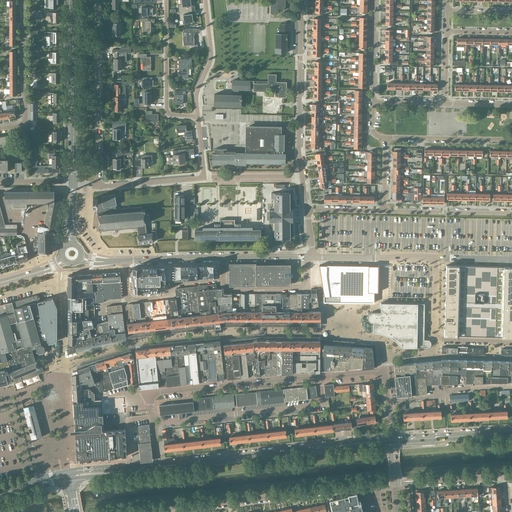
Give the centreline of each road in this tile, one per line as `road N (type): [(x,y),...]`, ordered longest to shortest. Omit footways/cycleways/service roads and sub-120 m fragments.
road 1 (unclassified): [(143,511),(395,483)]
road 2 (secondary): [(158,466),(392,440)]
road 3 (unclassified): [(152,423),(322,404),(321,376)]
road 4 (residential): [(97,185),(97,0)]
road 5 (tertiary): [(73,182),(72,0)]
road 6 (unclassified): [(301,176),(301,0)]
road 7 (unclassified): [(149,397),(321,376)]
road 8 (unclassified): [(436,258),(437,338),(511,340)]
road 9 (residential): [(0,128),(25,121),(24,0)]
road 10 (residential): [(197,116),(166,111),(166,0)]
road 11 (residential): [(511,213),(383,210)]
road 12 (residential): [(511,139),(385,137)]
road 13 (tertiary): [(436,258),(311,257)]
road 14 (unclassified): [(511,387),(388,401)]
road 15 (secondary): [(392,440),(511,432)]
